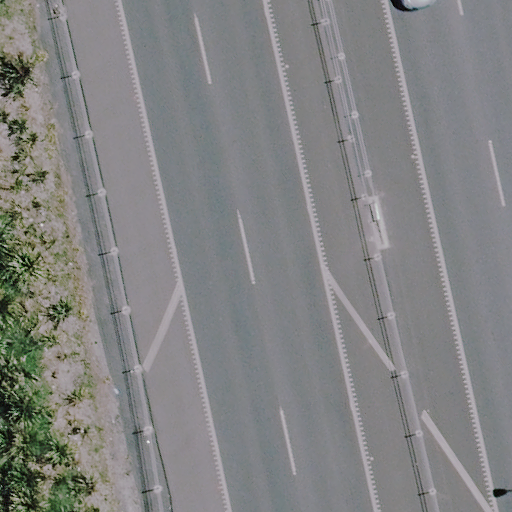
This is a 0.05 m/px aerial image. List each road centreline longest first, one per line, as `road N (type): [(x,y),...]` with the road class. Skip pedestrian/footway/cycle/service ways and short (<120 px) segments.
road 1 (motorway): [(324,511),(221,0)]
road 2 (motorway): [(455,0),(511,255)]
